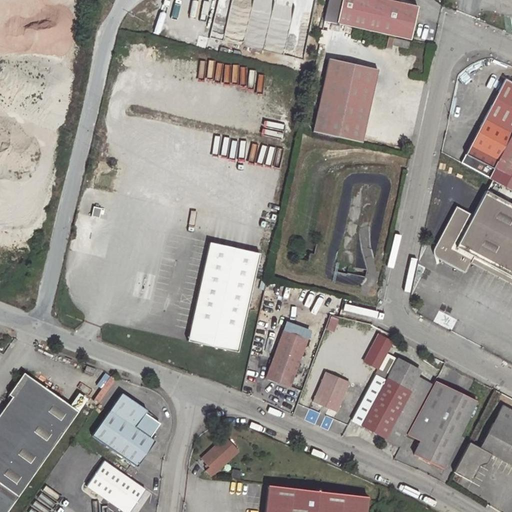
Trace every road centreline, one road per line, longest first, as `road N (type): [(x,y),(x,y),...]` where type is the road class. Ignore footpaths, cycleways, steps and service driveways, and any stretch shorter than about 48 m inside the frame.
road 1 (residential): [(511,48),(475,33),(447,51),(395,303),(401,322),(511,382)]
road 2 (unclassified): [(198,388),(464,511)]
road 3 (unclassified): [(0,313),(198,388)]
road 4 (unknown): [(86,345),(128,261),(177,229)]
road 5 (unknown): [(432,121),(410,108),(389,67),(335,45)]
road 6 (residential): [(171,511),(198,388)]
